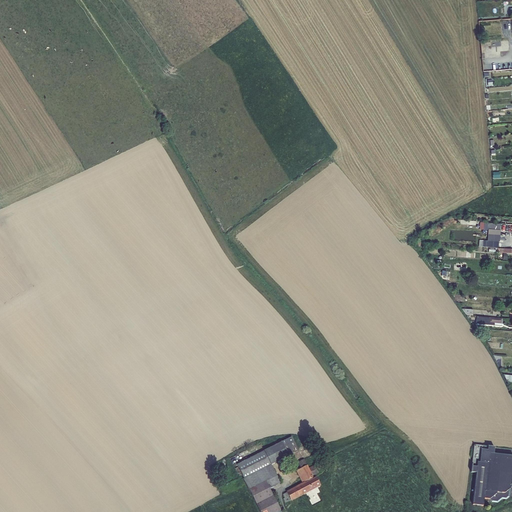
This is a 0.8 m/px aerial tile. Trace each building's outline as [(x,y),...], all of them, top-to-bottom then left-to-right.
[(503,31),(511,30),(510,19),(502,20),(503,31)] [(482,69),(511,67),(511,40),(480,42),(482,69)] [(488,234),(499,235),(500,224),(488,223),(487,229),(488,230),(488,234)] [(477,317),(476,323),(503,326),(503,324),(502,324),(502,319),(477,317)] [(511,375),(503,375),(507,383),(511,383),(511,375)] [(288,455),(298,450),(291,436),(281,442),(288,455)] [(271,464),(288,455),(281,442),(264,450),(271,464)] [(471,472),(476,472),(477,462),(487,463),(488,453),(494,454),(495,446),(473,444),(471,472)] [(271,464),(264,450),(237,464),(244,478),(243,479),(260,511),(281,511),(269,489),(281,483),(271,464)] [(483,498),(489,499),(496,493),(496,492),(504,493),(510,488),(511,467),(511,455),(494,454),(488,453),(487,463),(477,462),(476,472),(472,504),(483,506),(483,498)] [(298,462),(301,468),(307,465),(304,459),(298,462)] [(291,500),(291,501),(321,486),(316,476),(314,478),(313,476),(309,468),(307,465),(301,468),(296,470),(302,483),(286,491),(287,492),(291,500)] [(315,465),(309,468),(313,476),(319,473),(315,465)] [(489,499),(491,502),(497,503),(502,499),(506,499),(509,497),(510,488),(504,493),(496,492),(496,493),(489,499)]
